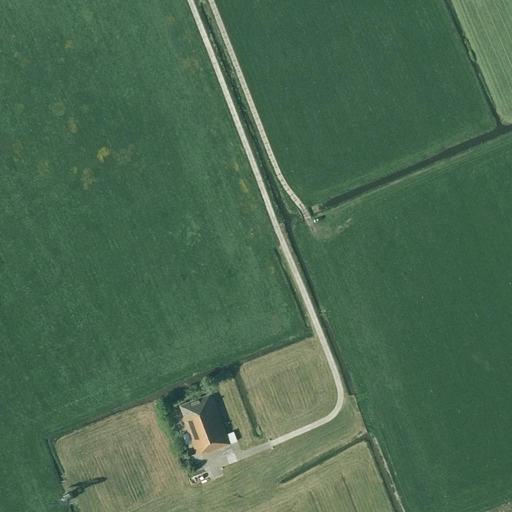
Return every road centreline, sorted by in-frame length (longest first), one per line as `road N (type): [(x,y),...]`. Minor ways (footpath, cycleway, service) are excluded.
road 1 (track): [(210,0),(274,164),(316,227)]
road 2 (track): [(511,137),(355,201),(316,227)]
